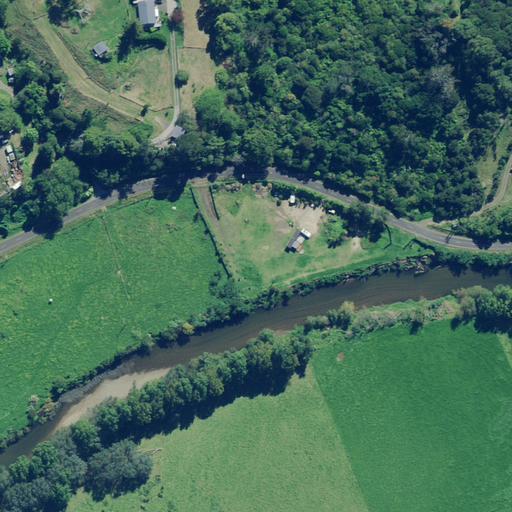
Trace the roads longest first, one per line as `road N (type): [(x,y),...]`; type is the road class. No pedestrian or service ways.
road 1 (unclassified): [(128,189),(204,172),(260,171),(437,237),(511,244)]
road 2 (residential): [(0,246),(128,189)]
